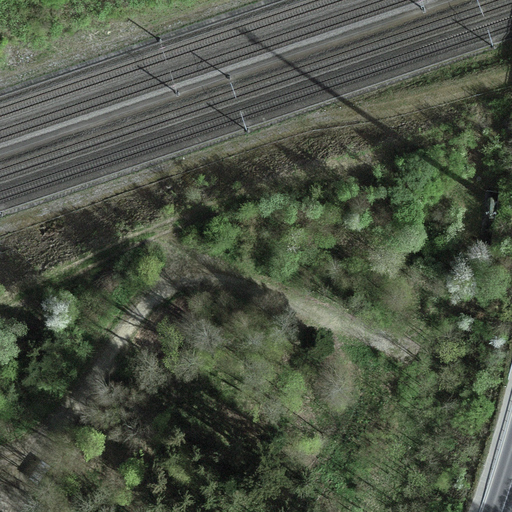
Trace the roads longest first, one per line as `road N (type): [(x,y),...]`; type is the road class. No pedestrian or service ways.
road 1 (track): [(10,456),(78,389),(162,283),(228,277),(386,341),(424,332),(477,184)]
road 2 (track): [(511,77),(330,120),(0,230)]
road 3 (track): [(232,0),(0,80)]
